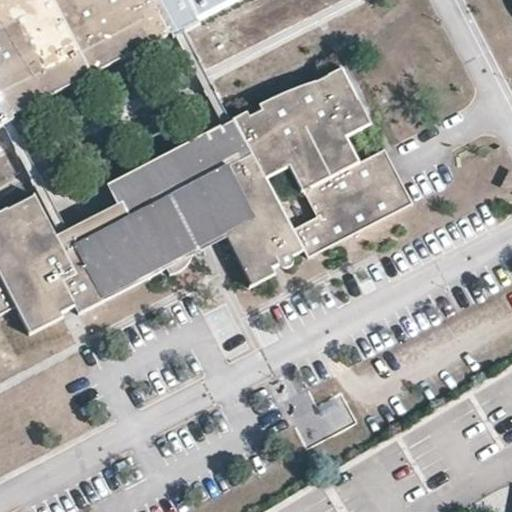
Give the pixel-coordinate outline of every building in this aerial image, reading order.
[(17,109),(111,63),(146,45),(175,31),(177,35),(184,32),(194,27),(205,21),(204,16),(235,0),(0,0),(0,123),(6,120),(16,115),(19,114),(17,109)] [(197,58),(208,79),(228,120),(239,115),(215,68),(194,27),(184,32),(197,58)] [(189,233),(216,220),(250,285),(275,273),(272,266),(278,262),(280,266),(283,268),(287,268),(291,267),(293,264),(294,259),(293,255),(304,250),(308,257),(414,205),(398,174),(384,180),(373,156),(360,163),(347,137),(373,124),(344,69),(252,115),(249,110),(239,115),(228,120),(209,129),(211,136),(116,182),(123,197),(71,223),(61,228),(57,230),(37,189),(0,206),(0,212),(4,222),(46,321),(59,315),(57,312),(72,304),(78,313),(102,302),(103,298),(167,267),(175,268),(187,264),(191,262),(195,254),(196,250),(196,247),(189,233)] [(17,142),(38,182),(59,223),(61,228),(71,223),(62,208),(31,146),(20,126),(16,115),(6,120),(17,142)] [(385,150),(373,156),(384,180),(398,174),(385,150)] [(0,310),(15,303),(28,330),(46,321),(4,222),(0,212),(0,310)]
